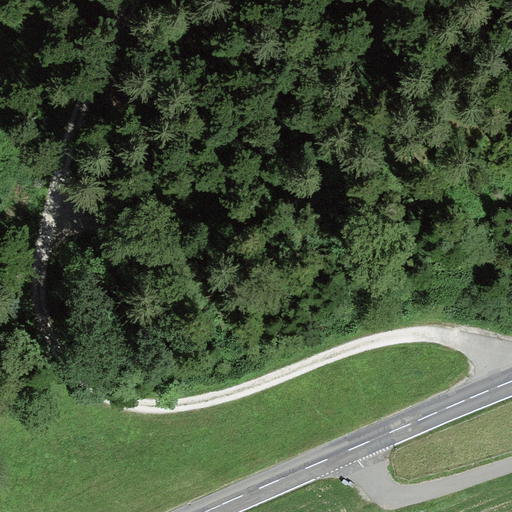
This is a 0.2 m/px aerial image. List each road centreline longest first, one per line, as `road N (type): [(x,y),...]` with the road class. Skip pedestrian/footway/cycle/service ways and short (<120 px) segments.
road 1 (track): [(43,233),(39,295),(50,339),(86,384),(138,406),(193,403),(390,336),(462,339),(511,363)]
road 2 (secondary): [(206,511),(511,382)]
road 3 (track): [(43,233),(86,101),(135,0)]
road 4 (track): [(511,464),(412,495),(391,490),(347,451)]
